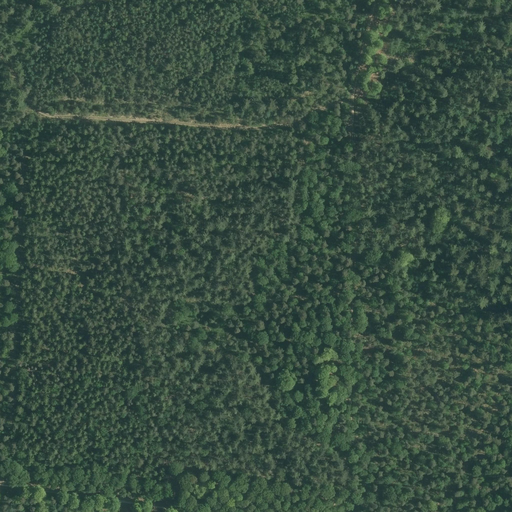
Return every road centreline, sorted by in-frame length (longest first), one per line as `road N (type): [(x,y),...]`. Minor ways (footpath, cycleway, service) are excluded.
road 1 (track): [(373,0),(352,105),(349,511)]
road 2 (track): [(0,54),(30,105),(56,117),(261,128),(352,105)]
road 3 (track): [(216,511),(0,480)]
road 4 (track): [(511,421),(456,438),(414,430),(349,447)]
